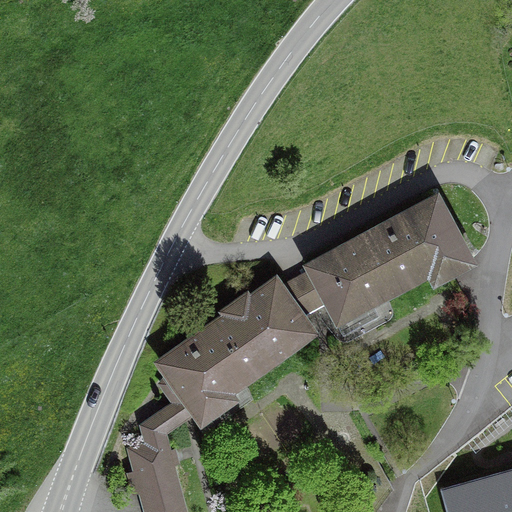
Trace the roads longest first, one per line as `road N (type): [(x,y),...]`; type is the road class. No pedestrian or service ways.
road 1 (tertiary): [(61,511),(117,362),(194,203),(278,65),(333,0)]
road 2 (track): [(481,382),(441,376),(363,413)]
